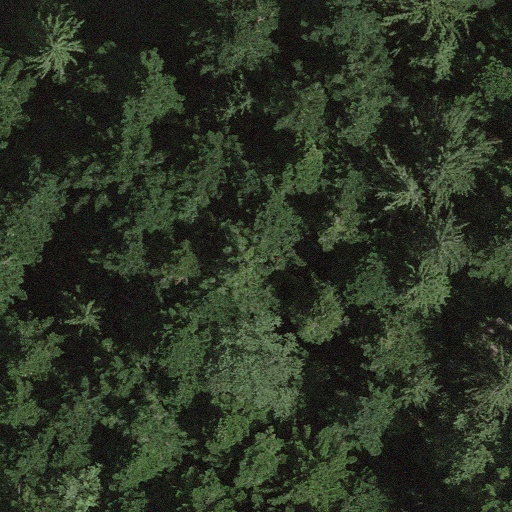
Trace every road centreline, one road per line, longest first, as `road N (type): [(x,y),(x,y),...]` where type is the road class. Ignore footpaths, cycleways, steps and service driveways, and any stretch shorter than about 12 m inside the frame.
road 1 (track): [(0,391),(104,355),(198,360),(263,381),(360,440),(310,511)]
road 2 (track): [(511,331),(360,440)]
